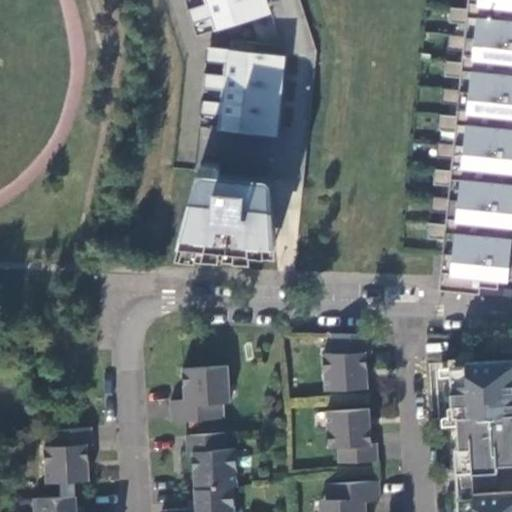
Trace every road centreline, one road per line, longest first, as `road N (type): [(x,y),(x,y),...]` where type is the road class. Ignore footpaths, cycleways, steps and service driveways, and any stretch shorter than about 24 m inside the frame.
road 1 (residential): [(409,314),(169,304),(139,313),(126,338),(136,511)]
road 2 (residential): [(409,314),(426,511)]
